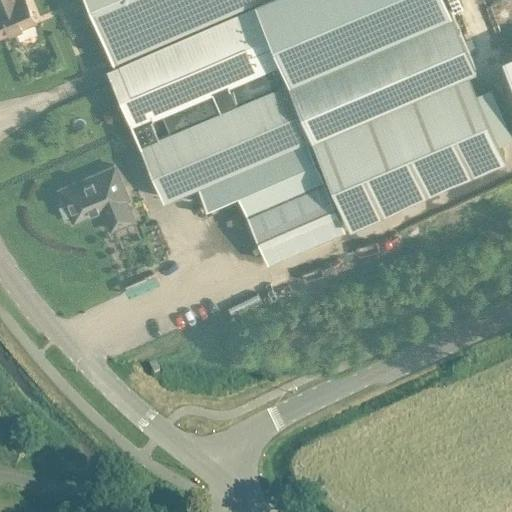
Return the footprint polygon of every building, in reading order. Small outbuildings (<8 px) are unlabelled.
[(0,0),(0,27),(36,12),(31,0),(0,0)] [(317,136),(350,214),(506,148),(468,59),(476,56),(453,1),(452,1),(451,0),(93,0),(116,53),(108,56),(166,192),(231,164),(269,252),(346,218),(311,139),(317,136)] [(511,70),(511,42),(502,46),(511,70)] [(116,157),(86,169),(61,180),(65,191),(62,192),(61,195),(67,207),(69,208),(72,207),(75,213),(103,201),(112,221),(136,211),(127,191),(130,189),(116,157)] [(230,245),(235,256),(255,248),(250,237),(230,245)] [(139,260),(142,272),(172,264),(169,251),(139,260)] [(214,266),(181,280),(194,312),(227,299),(214,266)]
